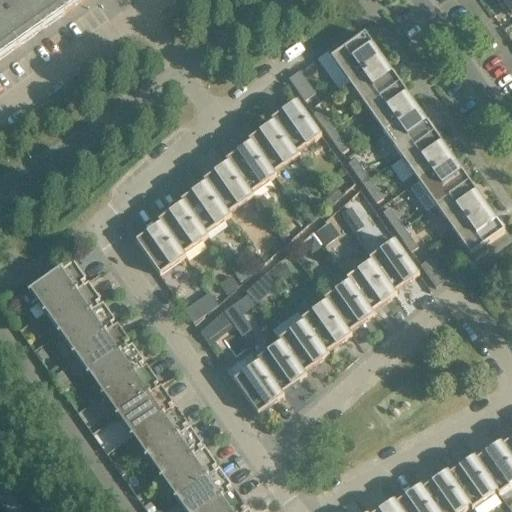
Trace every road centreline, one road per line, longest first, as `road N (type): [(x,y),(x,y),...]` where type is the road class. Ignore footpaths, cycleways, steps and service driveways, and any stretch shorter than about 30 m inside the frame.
road 1 (residential): [(261,460),(95,225),(218,120)]
road 2 (residential): [(261,460),(453,291)]
road 3 (residential): [(306,511),(511,402)]
road 4 (residential): [(0,200),(182,69)]
road 5 (residential): [(0,110),(157,0)]
road 6 (residential): [(511,132),(422,0)]
